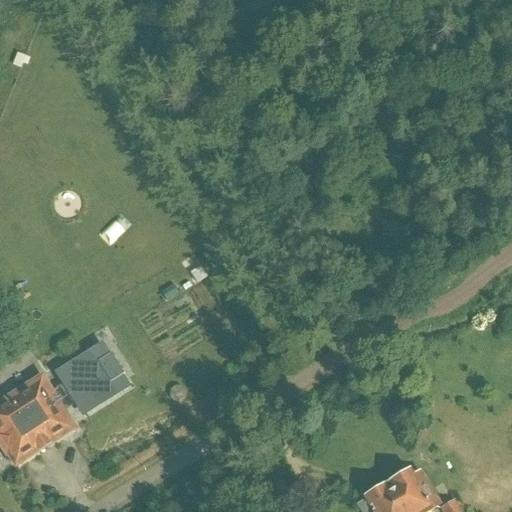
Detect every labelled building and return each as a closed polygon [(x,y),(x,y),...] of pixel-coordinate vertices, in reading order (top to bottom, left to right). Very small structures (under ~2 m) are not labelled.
[(196,283),(206,277),(201,267),(191,274),(196,283)] [(161,294),(166,303),(178,295),(173,287),(161,294)] [(108,356),(101,346),(58,374),(64,384),(51,392),(42,378),(0,404),(0,444),(6,454),(7,453),(15,465),(74,429),(63,412),(76,404),(83,414),(127,386),(120,377),(124,375),(111,354),(108,356)] [(413,477),(410,471),(406,474),(401,472),(395,475),(394,481),(381,489),(377,486),(371,490),(371,495),(365,499),(372,511),(427,511),(440,505),(420,473),(413,477)] [(461,511),(455,502),(441,511),(461,511)]
